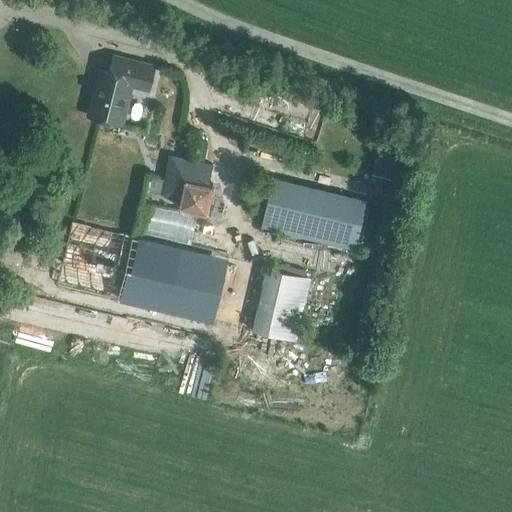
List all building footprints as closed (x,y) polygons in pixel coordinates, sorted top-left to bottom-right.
[(148,91),(154,65),(113,55),(109,72),(99,69),(88,116),(120,124),(130,86),(148,91)] [(409,131),(396,128),(393,145),(405,148),(409,131)] [(385,174),(403,178),(409,158),(391,153),(385,174)] [(207,213),(213,185),(208,184),(212,164),(169,155),(160,194),(180,199),(178,207),(207,213)] [(354,249),(366,201),(272,178),(260,226),(354,249)] [(212,320),(227,259),(72,222),(57,284),(212,320)] [(295,340),(309,278),(266,268),(252,330),(295,340)] [(110,347),(148,356),(152,340),(114,330),(110,347)]
